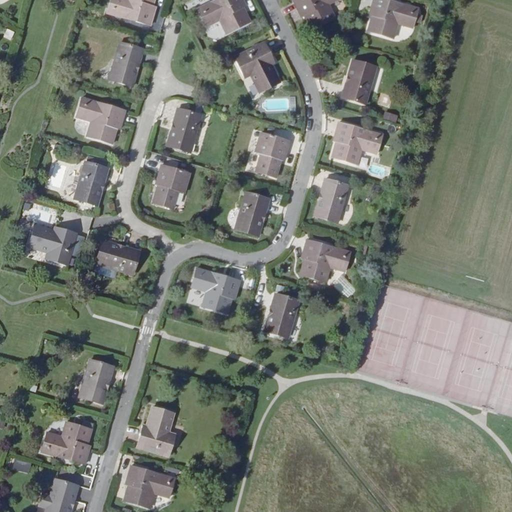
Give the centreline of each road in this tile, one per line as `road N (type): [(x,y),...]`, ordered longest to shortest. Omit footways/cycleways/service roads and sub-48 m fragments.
road 1 (residential): [(176,257),(208,249),(254,259),(286,237),(316,124),(311,88),(268,0)]
road 2 (residential): [(95,511),(164,274),(176,257)]
road 3 (residential): [(175,21),(124,201),(132,221),(158,234),(176,257)]
